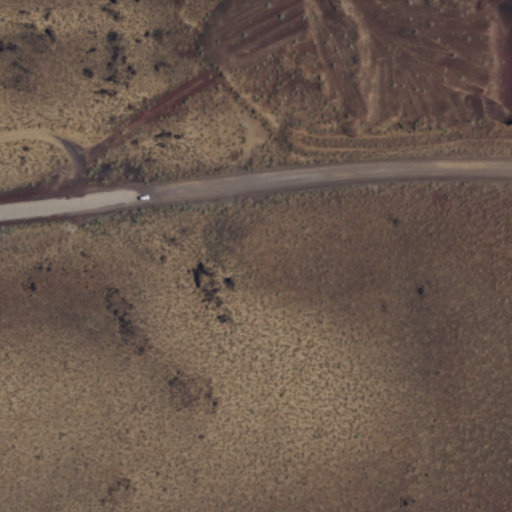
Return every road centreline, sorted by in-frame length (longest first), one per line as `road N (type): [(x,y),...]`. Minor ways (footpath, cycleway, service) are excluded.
road 1 (residential): [(0,210),(337,169),(511,165)]
road 2 (track): [(0,135),(39,133),(67,148),(69,200)]
